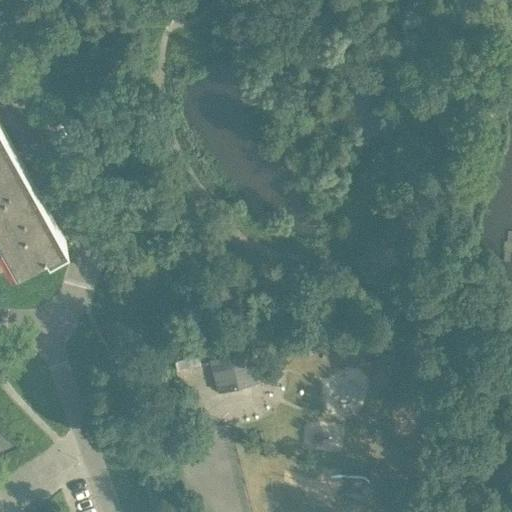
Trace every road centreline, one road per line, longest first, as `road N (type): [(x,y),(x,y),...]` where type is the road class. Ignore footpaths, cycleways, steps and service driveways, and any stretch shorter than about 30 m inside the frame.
road 1 (residential): [(52,327),(90,258),(91,226),(0,57)]
road 2 (residential): [(52,327),(112,511)]
